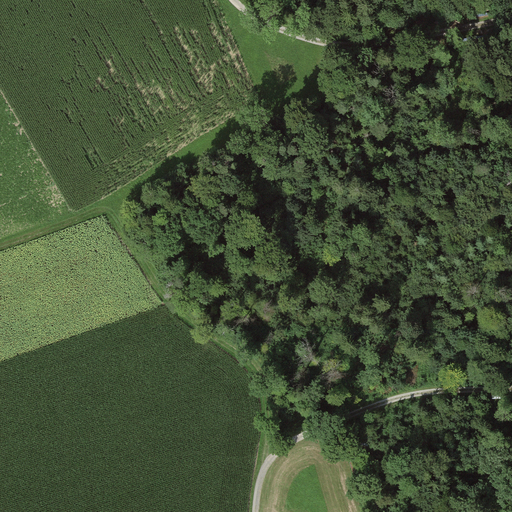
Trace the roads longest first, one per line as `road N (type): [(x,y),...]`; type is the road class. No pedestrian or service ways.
road 1 (track): [(0,251),(107,214),(142,262),(299,194),(461,147),(511,145)]
road 2 (track): [(259,511),(263,475),(281,451),(310,437),(405,400),(511,390)]
road 3 (track): [(511,21),(384,45),(331,45),(288,32),(240,0)]
